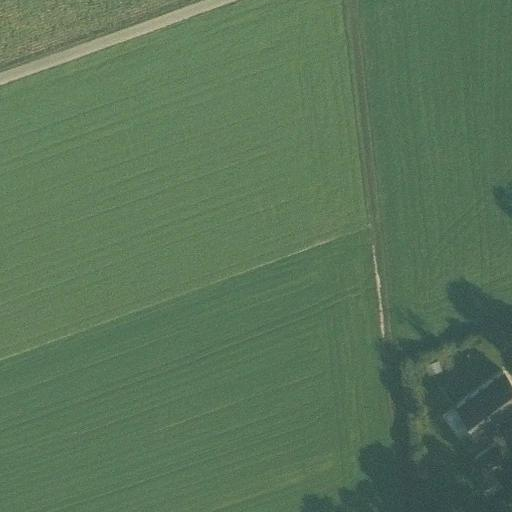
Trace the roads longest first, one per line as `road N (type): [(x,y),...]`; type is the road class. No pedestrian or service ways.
road 1 (track): [(408,511),(349,0)]
road 2 (track): [(0,77),(220,0)]
